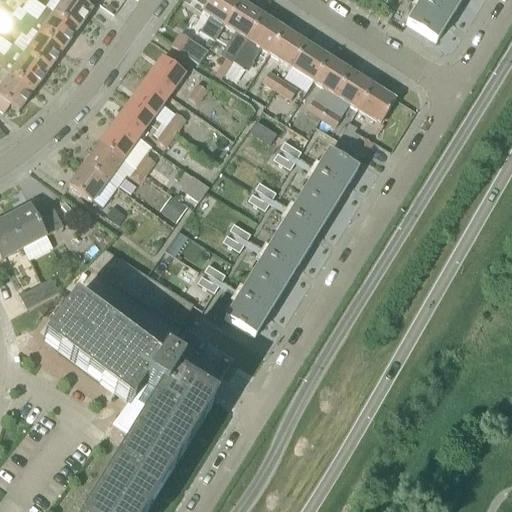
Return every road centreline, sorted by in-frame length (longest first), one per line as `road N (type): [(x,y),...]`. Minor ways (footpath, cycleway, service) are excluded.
road 1 (secondary): [(511,55),(295,408),(241,511)]
road 2 (residential): [(196,511),(450,98)]
road 3 (secondary): [(307,511),(511,161)]
road 4 (residential): [(0,169),(83,97),(155,0)]
road 5 (unknown): [(93,275),(277,380)]
road 6 (residential): [(450,98),(300,0)]
